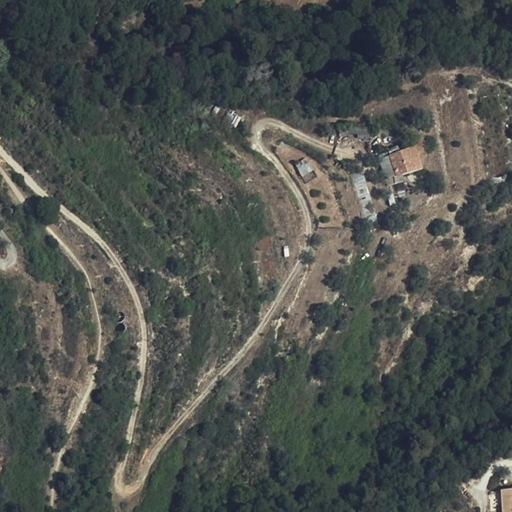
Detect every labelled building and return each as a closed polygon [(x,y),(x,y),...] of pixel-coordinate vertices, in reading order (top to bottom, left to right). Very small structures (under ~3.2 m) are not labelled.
[(196,113),(205,118),(211,107),(202,103),(196,113)] [(211,107),(205,118),(225,129),(231,117),(212,106),(211,107)] [(371,138),(370,129),(338,129),(338,137),(342,137),(344,141),(353,141),(355,138),(371,138)] [(414,148),(390,156),(397,178),(394,179),(396,186),(405,183),(403,177),(422,171),(414,148)] [(397,178),(390,156),(382,158),(392,187),(396,186),(394,179),(397,178)] [(351,173),(359,200),(362,199),(365,197),(372,196),(363,169),(351,173)] [(362,199),(359,200),(360,204),(363,202),(369,200),(373,200),(372,196),(365,197),(362,199)] [(363,202),(360,204),(367,225),(379,221),(373,200),(369,200),(363,202)] [(511,511),(511,490),(500,491),(501,511),(511,511)]
